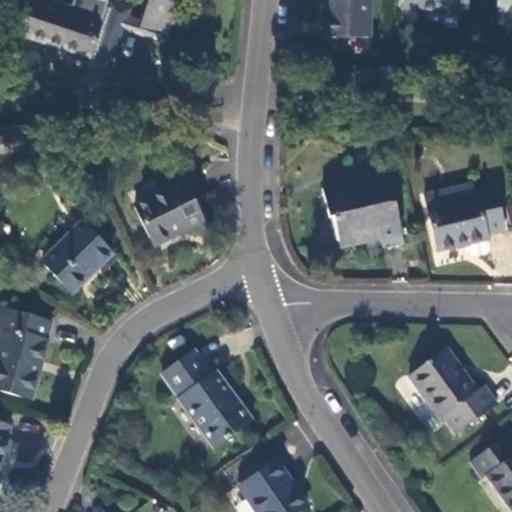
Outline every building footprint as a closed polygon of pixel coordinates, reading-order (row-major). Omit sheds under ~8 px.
[(127,34),(131,20),(133,12),(115,6),(113,11),(110,11),(111,5),(94,0),(78,0),(75,11),(55,5),(52,10),(32,4),(20,40),(94,63),(94,62),(96,63),(95,68),(92,67),(82,97),(86,98),(82,113),(105,110),(127,34)] [(143,33),(169,41),(182,0),(153,0),(146,25),(143,33)] [(368,40),(368,0),(327,0),(327,39),(368,40)] [(468,0),(404,0),(404,12),(418,13),(418,16),(468,17),(468,0)] [(511,0),(499,0),(498,24),(511,24),(511,0)] [(127,34),(167,47),(169,41),(143,33),(146,25),(131,20),(127,34)] [(404,247),(387,173),(368,177),(368,175),(354,178),(357,192),(349,194),(349,192),(324,197),(330,221),(333,221),(338,243),(354,239),(362,246),(381,242),(384,252),(404,247)] [(473,184),(458,187),(461,201),(476,197),(475,191),(473,184)] [(185,186),(135,210),(153,248),(203,223),(185,186)] [(323,192),(324,197),(349,192),(348,187),(323,192)] [(505,234),(493,188),(475,191),(476,197),(461,201),(458,187),(424,195),(438,254),(467,248),(488,243),(487,238),(505,234)] [(83,228),(43,267),(73,296),(111,257),(83,228)] [(489,251),(488,243),(467,248),(469,256),(474,260),(487,257),(489,251)] [(49,328),(0,312),(0,330),(2,331),(0,337),(0,394),(30,402),(46,344),(45,343),(49,328)] [(447,353),(409,379),(440,421),(443,419),(456,436),(497,408),(484,390),(477,395),(447,353)] [(243,428),(209,378),(205,380),(189,356),(155,379),(170,402),(169,403),(205,454),(243,428)] [(511,511),(511,451),(503,440),(470,463),(482,481),(486,479),(510,511),(511,511)] [(305,511),(307,511),(274,463),(239,487),(249,501),(256,511),(305,511)] [(237,511),(256,511),(249,501),(237,510),(237,511)]
